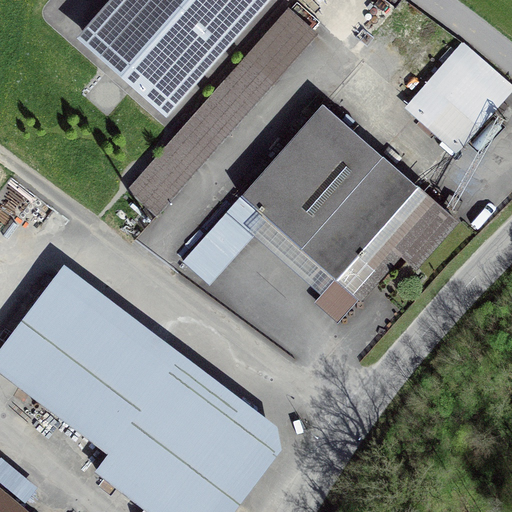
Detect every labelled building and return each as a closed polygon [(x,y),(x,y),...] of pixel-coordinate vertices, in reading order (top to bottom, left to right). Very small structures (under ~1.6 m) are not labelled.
[(110,0),(76,38),(167,118),(270,0),(110,0)] [(125,191),(155,217),(313,38),(284,12),(125,191)] [(511,93),(511,85),(463,42),(404,110),(457,156),(511,93)] [(358,302),(361,305),(401,260),(416,273),(460,225),(323,105),(183,263),(210,287),(253,238),(320,297),(314,304),(338,325),(358,302)] [(147,511),(209,511),(264,440),(53,281),(0,350),(0,370),(110,454),(95,473),(147,511)] [(14,511),(0,499),(0,511),(14,511)]
